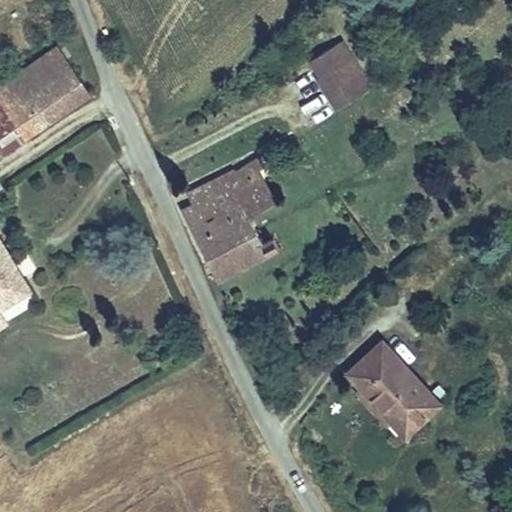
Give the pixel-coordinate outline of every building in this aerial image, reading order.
[(307,60),(333,112),(372,92),(346,41),(307,60)] [(67,57),(0,102),(0,136),(15,160),(94,101),(75,71),(75,68),(67,57)] [(201,202),(192,206),(229,286),(288,254),(279,236),(265,244),(253,220),(284,203),(266,166),(242,179),(238,173),(199,195),(201,202)] [(1,235),(0,236),(0,314),(30,295),(8,262),(16,256),(1,235)] [(393,346),(358,381),(414,441),(451,407),(393,346)]
